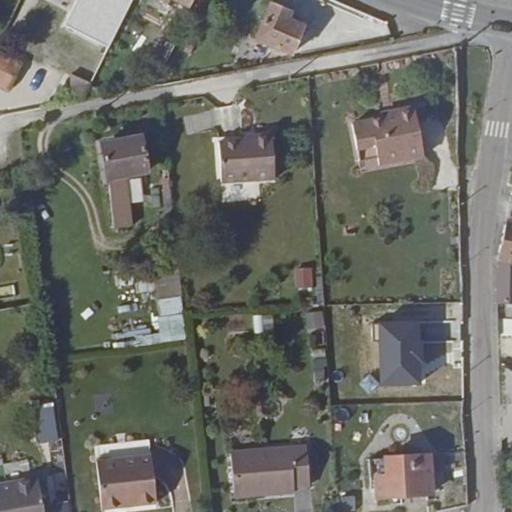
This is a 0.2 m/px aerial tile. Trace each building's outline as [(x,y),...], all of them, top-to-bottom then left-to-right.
[(163,0),(196,17),(204,0),(163,0)] [(292,17),(292,12),(281,10),(281,14),(272,12),(265,50),(302,56),(307,29),(296,27),(297,17),(292,17)] [(0,78),(16,88),(30,64),(6,50),(0,60),(0,78)] [(393,166),(436,158),(426,110),(407,112),(407,119),(363,125),(370,164),(392,162),(393,166)] [(230,182),(283,180),(282,137),(262,137),(262,143),(230,144),(230,182)] [(136,185),(156,182),(152,147),(115,151),(124,230),(141,229),(136,185)] [(166,199),(179,199),(177,178),(166,178),(166,199)] [(511,186),(498,256),(497,303),(511,303),(511,186)] [(315,283),(314,265),(296,265),(296,283),(315,283)] [(182,294),(158,296),(162,337),(186,335),(182,294)] [(414,330),(368,330),(369,349),(376,349),(377,392),(415,391),(415,368),(417,368),(417,350),(414,350),(414,330)] [(294,494),(309,493),(305,454),(231,462),(234,501),(262,498),(263,503),(294,500),(294,494)] [(434,502),(434,465),(392,464),(391,482),(376,482),(375,502),(401,503),(401,511),(427,511),(428,502),(434,502)] [(160,511),(157,469),(101,475),(104,511),(160,511)] [(0,511),(45,511),(41,488),(0,495),(0,511)] [(354,511),(354,503),(342,503),(341,511),(354,511)]
